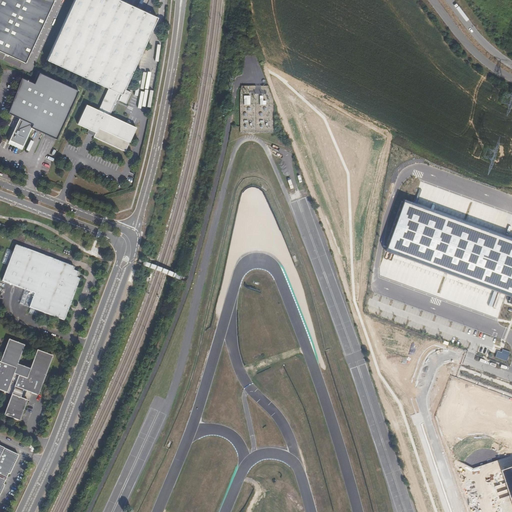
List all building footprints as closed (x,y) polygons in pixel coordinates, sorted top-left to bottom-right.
[(54,0),(0,0),(0,50),(26,62),(54,0)] [(103,103),(114,107),(118,98),(127,102),(133,91),(126,88),(159,18),(121,0),(75,0),(47,60),(109,89),(103,103)] [(36,86),(22,80),(7,113),(18,118),(8,141),(23,148),(32,128),(56,138),(77,91),(41,75),(36,86)] [(265,93),(265,86),(241,85),(240,97),(241,97),(239,132),(250,132),(249,129),(253,129),(256,131),(256,130),(259,125),(252,125),(252,120),(249,120),(251,125),(248,126),(245,124),(244,121),(244,115),(249,114),(249,111),(245,111),(244,106),(250,104),(250,98),(258,99),(259,102),(264,106),(265,101),(263,100),(261,94),(265,93)] [(110,115),(114,107),(103,103),(99,110),(87,104),(78,124),(97,133),(95,137),(126,152),(137,128),(110,115)] [(267,117),(265,113),(255,117),(256,119),(259,118),(261,123),(269,119),(268,116),(267,117)] [(511,240),(404,202),(386,251),(510,296),(508,302),(511,303),(511,240)] [(35,295),(30,308),(65,322),(80,280),(77,278),(77,276),(78,273),(76,272),(73,272),(74,268),(16,246),(3,283),(35,295)] [(30,370),(17,365),(24,346),(8,341),(1,359),(0,358),(0,391),(10,396),(3,416),(19,422),(26,402),(28,402),(31,394),(37,396),(52,356),(36,351),(30,370)] [(501,353),(498,352),(495,357),(506,361),(509,352),(502,350),(501,353)] [(0,491),(4,484),(2,483),(7,472),(9,473),(18,454),(0,445),(0,491)]
